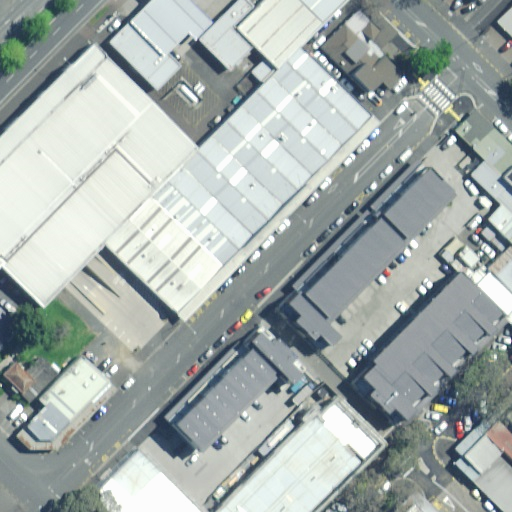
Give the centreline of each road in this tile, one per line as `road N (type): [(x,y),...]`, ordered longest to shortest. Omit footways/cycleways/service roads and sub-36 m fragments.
road 1 (unclassified): [(39,497),(465,68)]
road 2 (unclassified): [(511,354),(412,455)]
road 3 (secondary): [(88,0),(0,90)]
